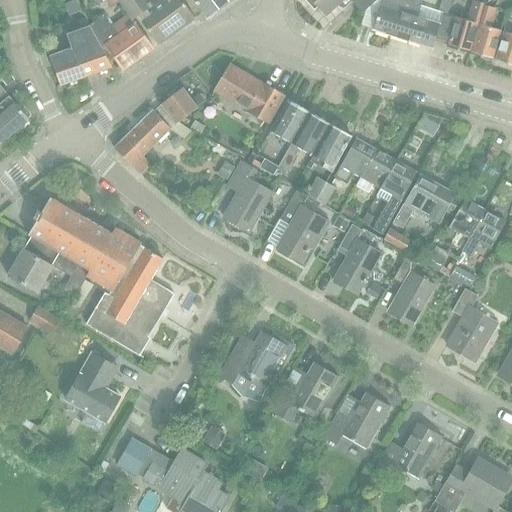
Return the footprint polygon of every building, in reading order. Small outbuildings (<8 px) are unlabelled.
[(119,0),(132,19),(137,14),(158,44),(160,42),(163,44),(173,37),(172,34),(180,29),(182,30),(193,23),(192,19),(194,17),(181,0),(119,0)] [(192,0),(207,19),(231,0),(192,0)] [(362,13),(375,0),(306,0),(314,8),(317,6),(325,15),(341,0),(350,0),(351,1),(362,13)] [(431,48),(439,24),(416,17),(421,0),(381,0),(373,29),(431,48)] [(440,0),(438,11),(447,13),(451,0),(440,0)] [(447,46),(469,53),(480,15),(483,6),(484,5),(483,4),(484,3),(474,0),(472,0),(466,20),(456,17),(447,46)] [(480,15),(469,53),(491,59),(500,30),(490,27),(496,8),(484,5),(483,6),(480,15)] [(110,54),(122,70),(136,60),(117,35),(102,14),(88,26),(106,57),(110,54)] [(117,35),(136,60),(154,47),(134,21),(117,35)] [(66,34),(71,47),(49,55),(60,85),(111,67),(106,57),(88,26),(66,34)] [(495,60),(511,65),(511,33),(504,31),(495,60)] [(260,129),(265,120),(269,122),(284,95),(263,83),(229,64),(214,91),(251,111),(246,121),(260,129)] [(0,142),(29,119),(0,84),(0,142)] [(177,122),(196,107),(182,87),(160,104),(175,123),(177,122)] [(291,142),(308,111),(287,100),(270,130),(291,142)] [(142,156),(170,127),(152,110),(113,148),(140,175),(150,164),(142,156)] [(291,142),(278,166),(276,169),(284,174),(299,147),(307,151),(313,154),(330,123),(308,111),(291,142)] [(332,171),(352,136),(330,123),(313,154),(310,158),(307,166),(311,168),(314,161),(332,171)] [(360,176),(376,149),(355,138),(334,176),(347,183),(353,173),(360,176)] [(380,187),(396,160),(376,149),(360,176),(380,187)] [(278,166),(264,158),(259,167),(273,175),(276,169),(278,166)] [(380,187),(392,194),(373,228),(382,233),(416,171),(396,160),(380,187)] [(263,208),(272,193),(250,180),(256,170),(242,162),(228,186),(239,193),(225,218),(249,232),(263,208)] [(413,208),(417,211),(424,215),(440,185),(419,174),(397,216),(393,222),(402,228),(413,208)] [(316,199),(326,182),(317,176),(306,193),(316,199)] [(316,199),(325,204),(335,187),(330,184),(326,182),(316,199)] [(424,215),(438,223),(445,210),(451,214),(460,197),(440,185),(424,215)] [(318,242),(329,222),(301,206),(307,197),(297,190),(280,219),(290,225),(277,247),(302,261),(314,240),(318,242)] [(24,248),(8,275),(38,293),(54,265),(72,277),(64,290),(75,297),(86,277),(111,291),(109,295),(104,292),(86,324),(140,356),(150,339),(148,338),(174,293),(150,279),(162,259),(139,245),(141,243),(115,227),(111,233),(49,197),(28,234),(32,237),(25,249),(24,248)] [(449,227),(469,238),(485,210),(464,199),(449,227)] [(490,248),(505,221),(485,210),(469,238),(463,251),(472,256),(479,243),(489,249),(490,248)] [(349,222),(338,215),(332,225),(343,232),(349,222)] [(357,294),(380,253),(356,240),(362,230),(351,224),(345,233),(338,245),(349,251),(332,280),(357,294)] [(390,228),(384,239),(403,251),(410,240),(390,228)] [(412,324),(434,286),(411,273),(417,263),(406,257),(394,277),(404,283),(389,311),(412,324)] [(475,277),(455,265),(449,276),(466,285),(469,287),(475,277)] [(372,284),(367,293),(375,298),(381,288),(372,284)] [(474,361),(495,324),(469,309),(477,295),(465,288),(452,311),(462,317),(447,345),(474,361)] [(60,319),(38,306),(30,321),(52,333),(60,319)] [(0,346),(11,354),(27,328),(0,312),(0,346)] [(243,396),(258,401),(261,402),(266,388),(264,387),(288,346),(263,332),(247,359),(236,352),(221,377),(233,384),(233,385),(243,396)] [(511,351),(499,375),(511,382),(511,351)] [(65,399),(104,422),(119,396),(101,385),(113,364),(91,352),(65,399)] [(313,418),(323,401),(338,376),(314,361),(298,388),(288,382),(270,412),(283,419),(291,405),(313,418)] [(367,448),(391,406),(366,392),(351,418),(340,411),(325,437),(337,444),(343,434),(367,448)] [(441,438),(442,436),(418,422),(403,449),(391,442),(377,469),(388,475),(394,465),(418,478),(441,438)] [(225,434),(212,426),(203,442),(216,450),(225,434)] [(132,440),(118,464),(137,475),(151,451),(132,440)] [(202,472),(207,464),(181,449),(168,472),(157,465),(147,481),(174,497),(167,509),(173,511),(180,511),(181,510),(184,511),(220,511),(229,497),(217,491),(221,483),(202,472)] [(267,468),(245,455),(237,468),(259,481),(267,468)] [(495,509),(511,480),(490,468),(492,465),(478,457),(469,473),(457,466),(436,502),(453,511),(465,491),(495,509)] [(311,511),(294,502),(288,511),(311,511)]
